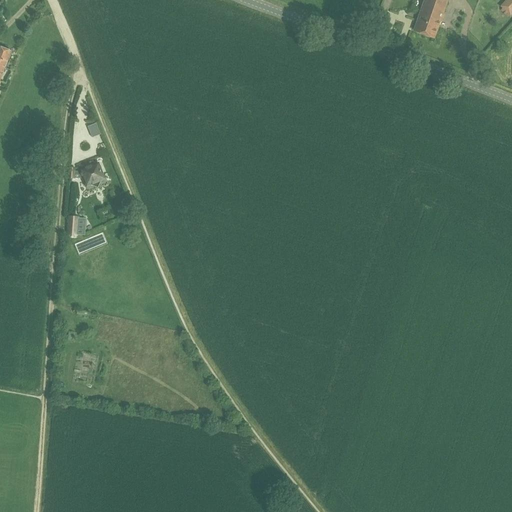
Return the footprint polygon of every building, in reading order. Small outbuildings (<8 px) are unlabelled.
[(424,0),(414,31),(434,38),(447,0),(424,0)] [(510,15),(511,12),(511,0),(505,0),(500,7),(502,9),(500,11),(508,17),(510,15)] [(0,78),(11,51),(0,46),(0,78)] [(83,178),(86,187),(105,179),(98,163),(79,171),(75,171),(76,168),(68,168),(68,178),(75,178),(83,178)] [(67,235),(78,236),(79,217),(69,216),(67,235)] [(28,241),(34,241),(34,239),(38,239),(38,240),(46,241),(47,233),(33,232),(33,235),(28,235),(28,241)]
